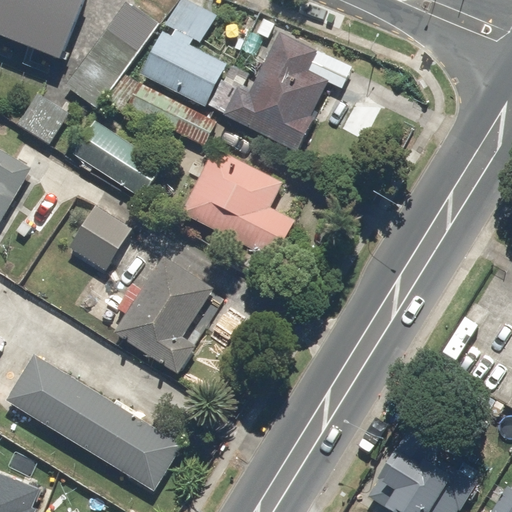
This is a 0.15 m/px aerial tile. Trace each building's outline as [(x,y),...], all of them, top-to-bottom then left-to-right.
[(0,0),(0,32),(65,57),(86,0),(0,0)] [(116,0),(71,80),(108,100),(153,20),(116,0)] [(165,31),(145,75),(203,101),(223,56),(165,31)] [(278,34),(233,118),(293,150),(338,65),(278,34)] [(219,120),(141,82),(128,109),(206,147),(219,120)] [(36,100),(23,126),(52,141),(65,114),(36,100)] [(97,114),(70,156),(141,201),(168,159),(97,114)] [(216,148),(185,213),(270,253),(301,188),(216,148)] [(0,150),(0,214),(30,171),(0,150)] [(62,204),(45,192),(17,232),(25,237),(30,230),(39,237),(62,204)] [(91,207),(71,238),(105,261),(126,230),(91,207)] [(169,264),(120,336),(158,362),(207,290),(169,264)] [(43,347),(7,401),(154,497),(189,444),(43,347)] [(412,425),(369,497),(393,511),(457,511),(476,481),(437,458),(445,444),(412,425)] [(0,478),(0,511),(18,511),(28,489),(0,478)] [(511,511),(511,488),(495,511),(511,511)]
